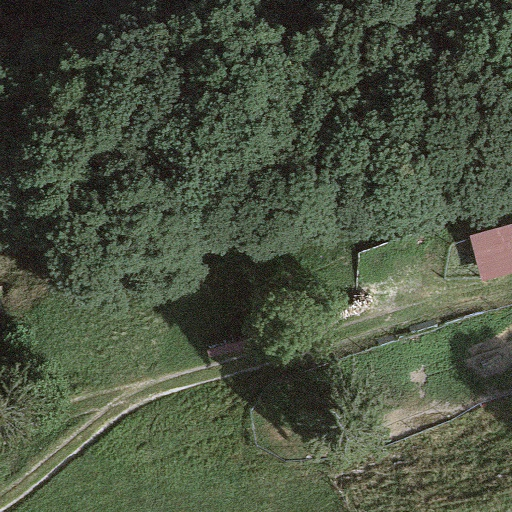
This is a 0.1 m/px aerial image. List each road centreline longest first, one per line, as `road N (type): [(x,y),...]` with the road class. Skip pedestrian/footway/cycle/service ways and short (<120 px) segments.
road 1 (track): [(0,432),(511,288)]
road 2 (track): [(138,392),(0,502)]
